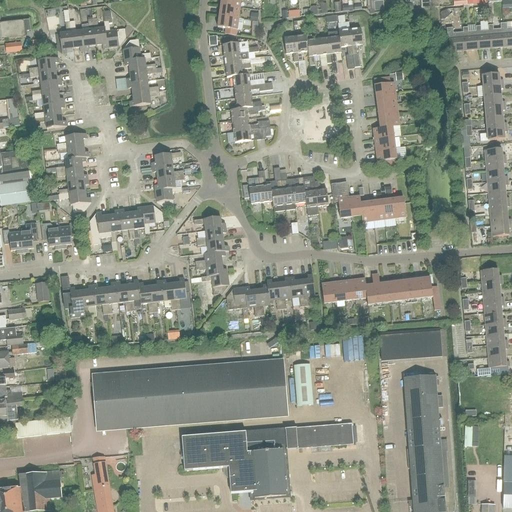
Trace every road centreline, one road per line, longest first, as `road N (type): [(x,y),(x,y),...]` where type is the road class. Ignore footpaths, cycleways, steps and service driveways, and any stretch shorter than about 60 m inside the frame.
road 1 (residential): [(511,250),(368,261),(274,258),(258,251),(229,195)]
road 2 (unclassified): [(0,276),(137,265),(209,186)]
road 3 (unclassified): [(362,176),(357,82),(288,84),(285,144)]
road 4 (unclassified): [(112,154),(103,120),(82,122),(75,68),(107,64),(111,89)]
road 5 (unclassified): [(217,157),(203,0)]
